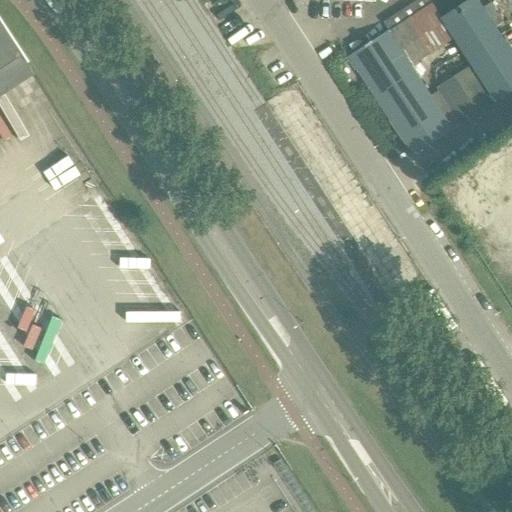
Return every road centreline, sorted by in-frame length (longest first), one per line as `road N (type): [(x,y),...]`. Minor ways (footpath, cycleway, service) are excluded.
road 1 (tertiary): [(403,511),(67,0)]
road 2 (unclassified): [(511,375),(261,0)]
